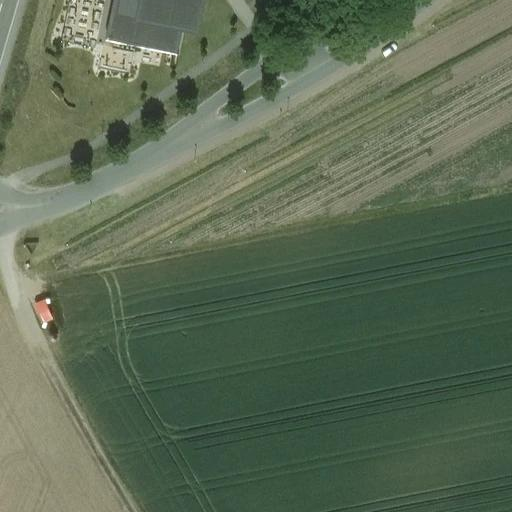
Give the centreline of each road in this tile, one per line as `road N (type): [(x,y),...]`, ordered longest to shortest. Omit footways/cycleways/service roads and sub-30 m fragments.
road 1 (track): [(15,209),(5,237),(17,294),(132,511)]
road 2 (tertiary): [(295,41),(137,165)]
road 3 (tertiary): [(137,165),(317,77)]
road 4 (tertiary): [(0,209),(72,197),(137,165)]
road 5 (tertiary): [(317,77),(425,0)]
